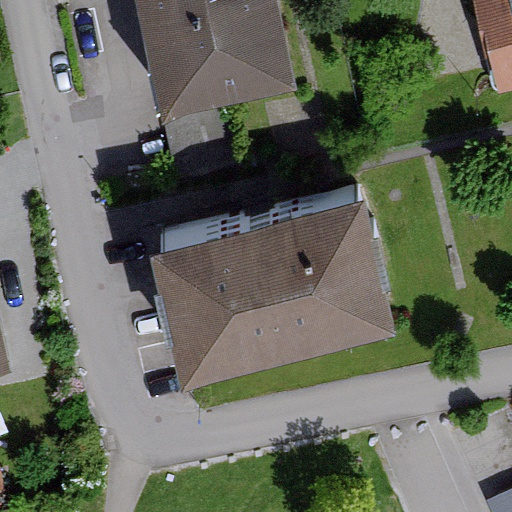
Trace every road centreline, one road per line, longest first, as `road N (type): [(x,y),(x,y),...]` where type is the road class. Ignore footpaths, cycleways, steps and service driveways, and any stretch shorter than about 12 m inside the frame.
road 1 (residential): [(391,405),(127,453),(23,0)]
road 2 (residential): [(391,405),(511,377)]
